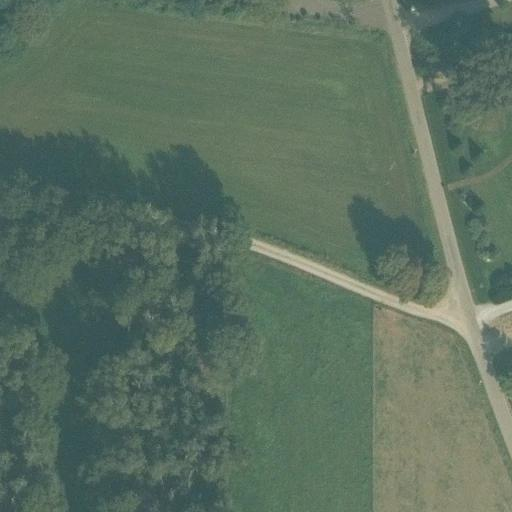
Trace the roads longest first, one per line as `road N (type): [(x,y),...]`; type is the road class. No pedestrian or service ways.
road 1 (track): [(469,332),(223,233),(0,199)]
road 2 (unclassified): [(511,448),(469,332),(396,0)]
